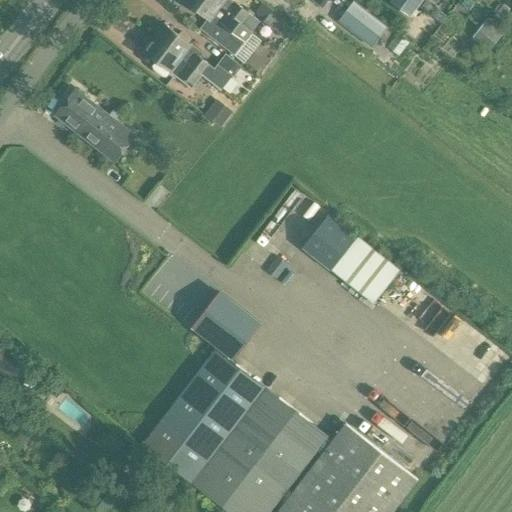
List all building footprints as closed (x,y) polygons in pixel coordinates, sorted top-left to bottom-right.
[(199,29),(208,35),(234,56),(241,46),(252,32),(209,0),(184,0),(183,1),(207,20),(199,29)] [(260,22),(232,0),(209,0),(252,32),(260,22)] [(410,17),(422,0),(392,0),(391,2),(410,17)] [(354,1),(338,21),(372,47),(387,27),(354,1)] [(488,17),(473,36),(490,50),(505,31),(488,17)] [(202,75),(202,76),(206,79),(214,68),(201,58),(204,54),(189,42),(192,39),(182,32),(179,35),(166,24),(155,38),(202,75)] [(202,75),(155,38),(144,53),(192,89),(202,76),(202,75)] [(55,116),(85,139),(106,112),(76,89),(55,116)] [(110,115),(106,112),(85,139),(115,162),(136,135),(116,120),(120,115),(113,110),(110,115)] [(302,247),(332,271),(374,303),(399,271),(358,237),(329,215),(302,247)] [(276,279),(287,264),(278,257),(267,271),(276,279)] [(0,368),(18,383),(33,363),(0,337),(0,368)] [(217,350),(144,446),(229,511),(269,511),(328,436),(217,350)] [(346,424),(333,440),(277,511),(393,511),(418,480),(346,424)] [(104,483),(88,504),(98,511),(105,511),(119,494),(104,483)]
